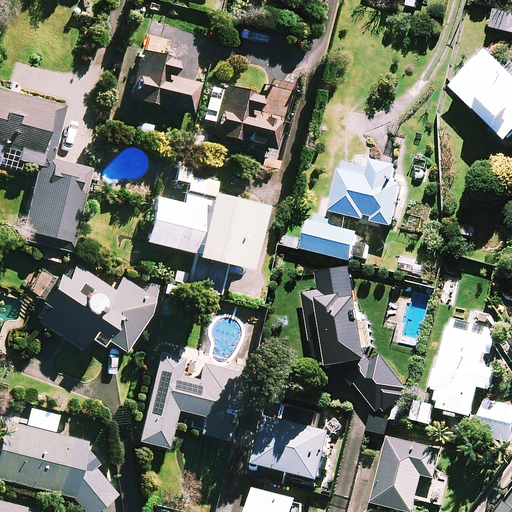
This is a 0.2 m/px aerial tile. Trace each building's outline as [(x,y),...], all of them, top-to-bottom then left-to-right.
[(511,11),(494,8),(490,28),(511,33),(511,11)] [(169,57),(133,46),(119,94),(187,114),(195,83),(164,74),(169,57)] [(511,133),(511,63),(505,70),(486,52),(451,88),(505,141),(511,133)] [(258,93),(208,82),(199,119),(212,122),(210,132),(271,146),(284,90),(259,85),(258,93)] [(61,104),(0,88),(0,158),(3,147),(13,149),(11,158),(35,164),(17,238),(65,250),(86,167),(48,158),(61,104)] [(396,167),(367,160),(365,169),(342,163),(331,212),(392,227),(402,185),(392,183),(396,167)] [(211,181),(167,170),(160,198),(152,196),(141,239),(194,253),(186,286),(215,293),(223,261),(240,266),(256,203),(209,191),(211,181)] [(479,240),(485,211),(462,207),(456,235),(479,240)] [(357,233),(329,227),(331,216),(317,212),(314,224),(309,223),(305,241),(288,237),(286,246),(351,261),(357,233)] [(156,283),(135,277),(131,284),(119,276),(110,289),(71,263),(60,278),(49,271),(31,298),(41,304),(32,319),(74,347),(82,336),(91,342),(96,335),(121,352),(149,310),(156,283)] [(316,369),(368,360),(366,349),(373,348),(368,322),(360,324),(350,270),(317,276),(320,292),(303,295),(316,369)] [(407,285),(390,283),(388,300),(405,302),(407,285)] [(501,321),(471,313),(468,324),(450,319),(426,405),(470,418),(479,387),(489,390),(495,369),(480,365),(484,353),(491,355),(501,321)] [(178,357),(155,351),(134,439),(163,446),(172,407),(199,414),(195,431),(223,438),(239,372),(198,362),(194,379),(174,374),(178,357)] [(407,394),(379,357),(352,378),(379,415),(407,394)] [(511,431),(511,406),(484,400),(476,435),(509,443),(511,431)] [(321,415),(269,403),(255,464),(320,480),(331,433),(317,430),(321,415)] [(350,428),(354,410),(338,407),(334,425),(350,428)] [(388,420),(371,417),(368,431),(385,435),(388,420)] [(0,418),(0,477),(67,495),(81,511),(86,511),(110,492),(88,467),(93,462),(78,445),(80,438),(0,418)] [(441,450),(387,438),(373,503),(410,511),(413,511),(422,476),(435,479),(441,450)] [(303,511),(304,503),(256,491),(250,511),(303,511)] [(511,511),(511,494),(497,511),(511,511)] [(46,511),(0,499),(0,511),(46,511)]
